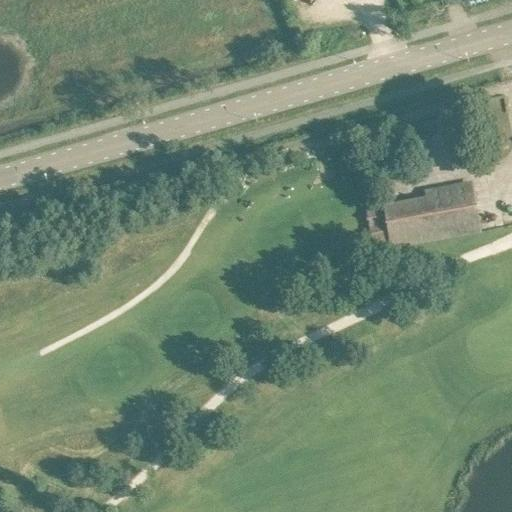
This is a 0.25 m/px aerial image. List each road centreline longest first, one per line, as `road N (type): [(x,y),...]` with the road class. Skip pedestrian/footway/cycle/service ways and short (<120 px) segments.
road 1 (tertiary): [(0,177),(511,32)]
road 2 (track): [(102,511),(237,379),(511,238)]
